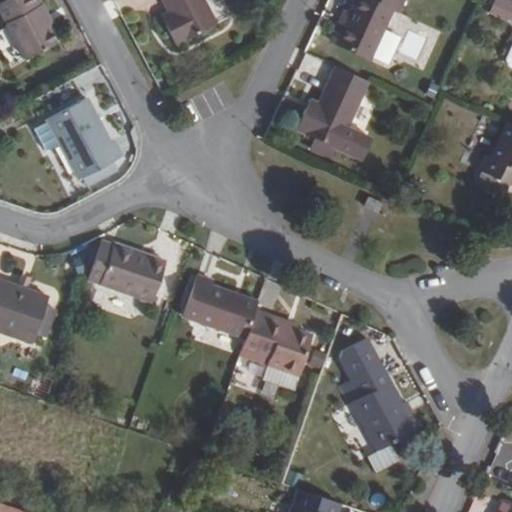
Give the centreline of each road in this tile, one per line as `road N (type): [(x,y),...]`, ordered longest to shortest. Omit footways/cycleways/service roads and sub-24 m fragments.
road 1 (residential): [(398,297),(179,197)]
road 2 (residential): [(301,0),(252,105),(179,197)]
road 3 (residential): [(81,0),(179,197)]
road 4 (residential): [(179,197),(142,189),(64,227),(38,230),(0,217)]
road 5 (residential): [(398,297),(472,437)]
